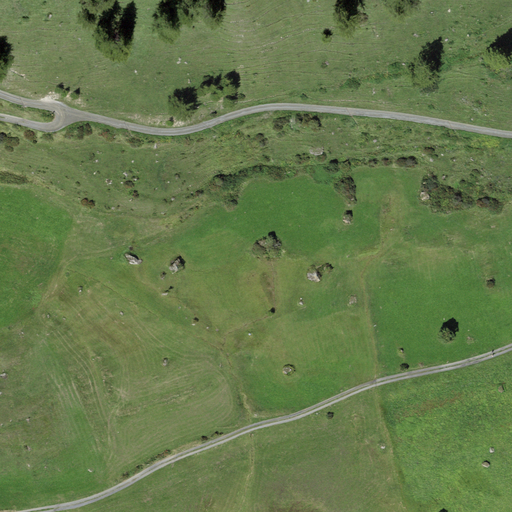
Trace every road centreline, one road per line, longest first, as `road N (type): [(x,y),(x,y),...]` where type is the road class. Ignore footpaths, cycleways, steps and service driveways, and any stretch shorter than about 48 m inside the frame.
road 1 (track): [(41,511),(90,500),(168,461),(393,378),(511,348)]
road 2 (track): [(511,132),(274,105),(183,133),(65,112)]
